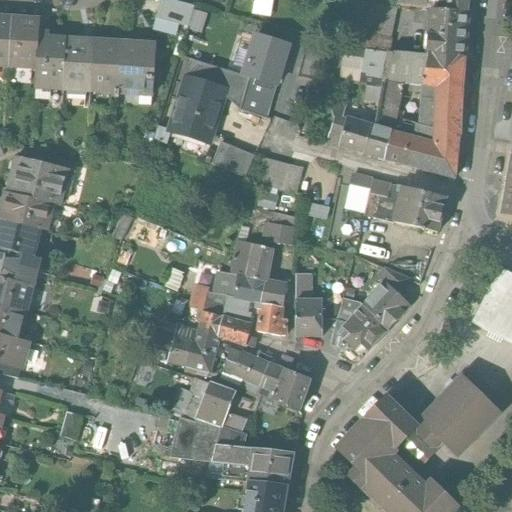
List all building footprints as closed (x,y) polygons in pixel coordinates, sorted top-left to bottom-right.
[(194,7),(168,0),(160,0),(155,19),(188,28),(194,7)] [(378,0),(377,5),(396,9),(398,0),(378,0)] [(398,0),(396,9),(390,40),(389,54),(427,56),(428,56),(432,10),(428,10),(428,0),(398,0)] [(428,0),(428,10),(432,10),(468,13),(468,5),(474,5),(474,0),(428,0)] [(377,5),(357,1),(353,14),(370,17),(366,36),(369,36),(366,51),(385,53),(389,54),(390,40),(396,9),(377,5)] [(468,13),(432,10),(428,56),(464,59),(468,13)] [(12,20),(0,19),(0,67),(8,68),(12,20)] [(39,22),(12,20),(8,68),(36,69),(39,35),(39,22)] [(48,40),(49,36),(39,35),(36,69),(35,88),(63,90),(66,41),(48,40)] [(288,47),(255,37),(243,77),(250,79),(276,87),(288,47)] [(94,43),(66,41),(63,90),(91,91),(94,43)] [(122,45),(94,43),(91,91),(119,93),(122,45)] [(156,48),(122,45),(119,93),(153,95),(156,48)] [(389,54),(385,53),(366,51),(362,73),(368,74),(367,77),(383,81),(382,83),(401,85),(422,87),(427,56),(389,54)] [(428,56),(427,56),(422,87),(419,127),(459,138),(464,59),(428,56)] [(243,77),(190,61),(185,80),(222,91),(222,92),(223,92),(225,96),(241,111),(250,79),(243,77)] [(222,91),(185,80),(169,132),(207,143),(207,142),(211,140),(213,133),(211,128),(218,106),(223,102),(225,96),(223,92),(222,92),(222,91)] [(401,85),(382,83),(374,130),(392,135),(401,85)] [(371,129),(347,123),(339,149),(364,155),(371,129)] [(416,141),(392,135),(384,161),(455,179),(459,138),(419,127),(417,126),(416,141)] [(374,130),(371,129),(364,155),(384,161),(392,135),(374,130)] [(255,157),(230,147),(223,162),(215,159),(212,166),(245,179),(255,157)] [(62,208),(71,171),(16,158),(7,194),(53,206),(62,208)] [(290,167),(265,160),(257,184),(283,192),(290,167)] [(303,170),(290,167),(283,192),(296,195),(303,170)] [(373,181),(353,176),(350,188),(370,192),(372,183),(373,181)] [(391,187),(372,183),(370,192),(369,197),(388,201),(391,187)] [(511,187),(506,186),(501,215),(511,217),(511,187)] [(446,201),(397,189),(396,195),(401,196),(394,225),(437,236),(446,201)] [(53,206),(7,194),(0,221),(42,232),(46,233),(53,206)] [(42,232),(0,221),(0,250),(35,259),(42,232)] [(295,230),(271,226),(271,225),(268,224),(268,226),(266,225),(263,243),(292,248),(295,230)] [(121,242),(98,235),(93,251),(116,259),(121,242)] [(274,252),(238,244),(232,276),(238,277),(267,283),(274,252)] [(35,259),(0,250),(0,264),(36,274),(37,271),(34,262),(35,259)] [(36,274),(0,264),(0,279),(33,287),(36,274)] [(511,276),(500,271),(472,325),(499,339),(511,345),(511,276)] [(411,282),(387,272),(380,279),(387,286),(397,296),(398,296),(411,282)] [(267,283),(238,277),(235,300),(263,305),(267,283)] [(307,277),(295,277),(295,298),(306,298),(307,277)] [(33,287),(0,279),(0,307),(26,314),(33,287)] [(285,287),(267,283),(263,305),(282,308),(285,287)] [(397,296),(387,286),(364,309),(388,333),(411,309),(398,296),(397,296)] [(321,302),(306,302),(306,298),(295,298),(295,339),(321,339),(321,302)] [(360,306),(343,301),(341,309),(353,312),(357,316),(364,309),(360,306)] [(282,308),(263,305),(258,333),(281,338),(282,308)] [(0,336),(19,342),(26,314),(0,307),(0,336)] [(348,325),(347,326),(347,333),(342,339),(343,340),(356,353),(362,347),(368,353),(388,333),(364,309),(357,316),(348,325)] [(223,318),(205,312),(203,320),(201,329),(219,335),(223,318)] [(195,342),(177,336),(177,328),(147,317),(143,329),(175,339),(168,362),(178,365),(187,368),(195,342)] [(254,327),(223,318),(219,335),(218,339),(219,340),(253,348),(255,340),(251,339),(254,327)] [(348,325),(336,322),(330,347),(340,350),(343,340),(342,339),(347,333),(347,326),(348,325)] [(219,335),(201,329),(197,342),(195,342),(187,368),(210,374),(215,354),(219,340),(218,339),(219,335)] [(19,342),(0,336),(0,364),(22,369),(28,344),(19,342)] [(226,353),(230,355),(228,360),(227,360),(226,361),(228,361),(227,362),(228,373),(233,374),(242,355),(227,349),(226,353)] [(258,362),(242,355),(233,374),(232,376),(243,381),(240,388),(257,395),(269,366),(272,360),(261,356),(258,362)] [(22,369),(0,364),(0,375),(19,381),(22,369)] [(310,382),(269,366),(257,395),(300,412),(310,382)] [(443,399),(421,422),(420,422),(419,423),(420,424),(421,424),(438,440),(444,446),(456,457),(455,458),(456,459),(458,457),(457,457),(498,415),(499,414),(498,413),(464,380),(464,379),(463,378),(462,379),(462,380),(443,399)] [(210,386),(196,381),(191,395),(194,396),(195,395),(205,399),(210,386)] [(236,396),(210,386),(205,399),(196,424),(221,430),(241,436),(247,422),(233,419),(230,420),(228,424),(224,423),(227,415),(236,396)] [(205,399),(195,395),(194,396),(185,421),(196,424),(205,399)] [(448,497),(430,481),(426,486),(416,476),(396,457),(402,450),(398,446),(401,443),(417,426),(414,424),(414,423),(386,399),(365,421),(365,422),(337,450),(347,458),(347,459),(352,464),(359,470),(351,478),(387,511),(452,511),(458,506),(448,497)] [(241,436),(221,430),(216,447),(244,450),(246,437),(256,439),(268,410),(257,406),(250,423),(247,422),(241,436)] [(82,419),(66,414),(60,439),(76,443),(82,419)] [(185,421),(180,420),(170,460),(194,463),(199,442),(216,447),(221,430),(196,424),(185,421)] [(401,443),(398,446),(402,450),(396,457),(416,476),(444,446),(438,440),(421,424),(420,424),(419,423),(417,426),(401,443)] [(244,450),(216,447),(199,442),(194,463),(225,466),(224,478),(244,480),(244,476),(249,476),(248,484),(286,488),(289,473),(292,455),(244,450)] [(352,464),(347,459),(347,458),(339,467),(351,478),(359,470),(352,464)] [(286,488),(248,484),(244,511),(282,511),(284,501),(286,488)]
